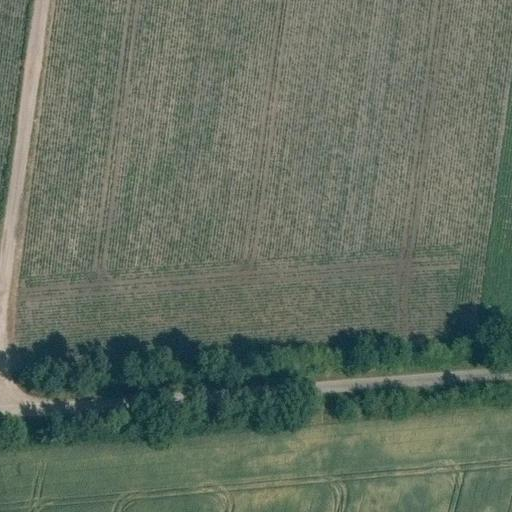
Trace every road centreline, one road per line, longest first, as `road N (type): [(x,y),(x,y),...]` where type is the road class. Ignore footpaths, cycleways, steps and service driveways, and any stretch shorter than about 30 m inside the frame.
road 1 (track): [(0,411),(511,371)]
road 2 (track): [(0,370),(51,0)]
